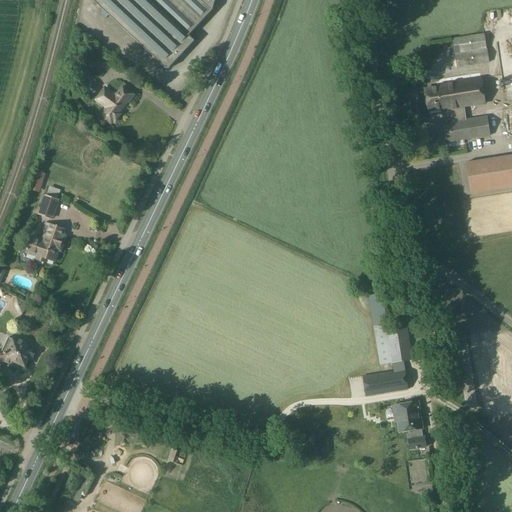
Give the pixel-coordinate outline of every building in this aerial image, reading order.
[(93,0),(93,1),(104,11),(101,14),(136,47),(139,43),(166,69),(169,69),(194,41),(189,36),(212,11),(214,0),(93,0)] [(489,63),(484,34),(452,38),(456,68),(489,63)] [(495,62),(510,60),(509,46),(493,47),(495,62)] [(437,87),(425,89),(429,111),(440,109),(441,110),(450,109),(453,122),(443,123),(446,142),(490,135),(487,116),(466,120),(464,107),(484,103),(480,79),(437,86),(437,87)] [(116,97),(106,89),(97,101),(108,109),(101,117),(111,124),(114,120),(115,122),(121,114),(119,113),(128,101),(129,102),(134,96),(123,88),(116,97)] [(511,154),(466,162),(471,192),(511,185),(511,154)] [(39,193),(45,174),(36,171),(29,190),(39,193)] [(44,195),(38,215),(53,220),(59,201),(56,200),(59,191),(49,187),(46,196),(44,195)] [(58,229),(46,225),(41,239),(31,235),(24,255),(46,262),(47,259),(54,262),(58,247),(61,248),(65,237),(57,234),(58,229)] [(393,371),(362,376),(365,397),(408,390),(403,362),(412,360),(405,320),(386,323),(381,293),(368,296),(379,365),(392,363),(393,371)] [(28,303),(15,297),(14,299),(14,302),(14,305),(14,308),(16,311),(17,313),(19,315),(22,316),(28,303)] [(0,368),(4,360),(12,364),(13,362),(25,368),(29,359),(32,360),(36,351),(25,346),(19,343),(20,341),(14,339),(13,342),(10,341),(4,353),(0,351),(0,368)] [(410,449),(426,447),(424,437),(422,437),(421,429),(422,428),(418,402),(392,406),(394,418),(396,417),(399,432),(409,431),(410,439),(409,440),(410,449)]
